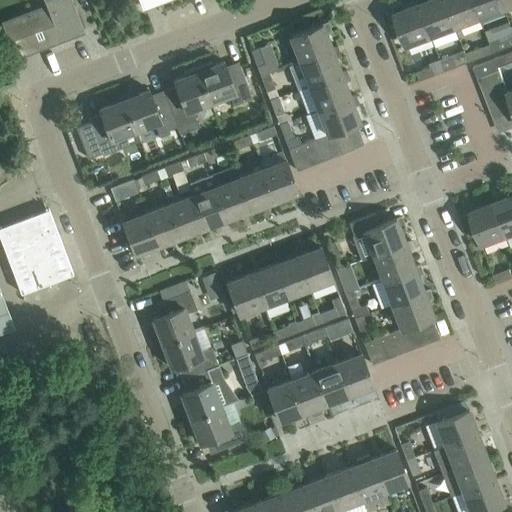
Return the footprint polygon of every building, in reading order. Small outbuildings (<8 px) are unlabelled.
[(17,56),(50,43),(83,31),(72,3),(71,4),(69,0),(47,0),(51,11),(39,15),(36,17),(33,10),(4,22),(8,34),(16,54),(17,56)] [(456,26),(445,0),(427,0),(419,3),(431,35),(456,26)] [(480,17),(473,0),(445,0),(456,26),(480,17)] [(504,7),(501,0),(473,0),(480,17),(504,7)] [(419,3),(394,12),(406,44),(431,35),(419,3)] [(129,6),(116,11),(120,24),(133,19),(129,6)] [(332,48),(322,23),(290,35),(300,60),(332,48)] [(492,51),(508,46),(505,37),(489,43),(492,51)] [(483,56),(480,46),(466,51),(465,52),(469,61),(483,56)] [(257,66),(265,63),(259,47),(251,50),(257,66)] [(341,72),(332,48),(300,60),(309,84),(341,72)] [(465,49),(441,58),(441,61),(445,70),(469,61),(465,52),(466,51),(465,49)] [(511,59),(511,50),(503,54),(506,62),(511,59)] [(495,58),(492,59),(473,66),(478,77),(500,69),(495,58)] [(227,70),(224,60),(199,70),(211,100),(229,93),(233,104),(253,97),(240,65),(227,70)] [(432,65),(416,70),(420,80),(436,74),(432,65)] [(504,80),(500,69),(478,77),(482,88),(504,80)] [(174,79),(176,85),(178,88),(165,93),(177,125),(196,118),(192,108),(211,100),(199,70),(174,79)] [(266,90),(274,87),(268,72),(260,75),(266,90)] [(350,96),(341,72),(309,84),(318,109),(350,96)] [(508,91),(504,80),(482,88),(486,99),(507,91),(508,91)] [(152,98),(149,89),(124,98),(136,129),(154,122),(158,132),(177,125),(165,93),(152,98)] [(511,102),(508,91),(507,91),(486,99),(490,111),(511,102)] [(275,116),(283,113),(277,96),(269,98),(275,116)] [(360,121),(350,96),(318,109),(327,133),(333,131),(345,127),(356,122),(360,121)] [(99,108),(103,117),(90,122),(103,154),(121,147),(117,136),(136,129),(124,98),(99,108)] [(511,115),(511,103),(511,102),(490,111),(495,122),(511,115)] [(285,142),(293,139),(287,120),(278,124),(285,142)] [(353,148),(364,144),(356,122),(345,127),(353,148)] [(249,134),(252,142),(275,133),(272,125),(249,134)] [(342,152),(353,148),(345,127),(333,131),(342,152)] [(342,152),(333,131),(327,133),(322,135),(330,157),(342,152)] [(252,142),(249,134),(233,140),(236,148),(252,142)] [(319,161),(330,157),(322,135),(311,139),(319,161)] [(308,165),(319,161),(311,139),(300,144),(308,165)] [(213,157),(229,151),(226,143),(210,148),(213,157)] [(300,144),(288,148),(297,170),(308,165),(300,144)] [(189,166),(205,160),(202,151),(186,157),(189,166)] [(298,190),(286,158),(262,167),(274,199),(298,190)] [(166,175),(182,169),(179,161),(163,167),(166,175)] [(274,199),(262,167),(239,176),(250,204),(251,208),(274,199)] [(143,184),(159,177),(156,169),(140,175),(143,184)] [(251,208),(250,204),(239,176),(216,185),(228,217),(251,208)] [(120,192),(136,187),(133,178),(117,184),(120,192)] [(205,226),(228,217),(216,185),(193,194),(205,226)] [(205,226),(193,194),(169,203),(182,235),(205,226)] [(511,231),(511,194),(493,202),(505,234),(511,231)] [(493,202),(469,211),(482,243),(505,234),(493,202)] [(182,235),(169,203),(146,211),(158,243),(182,235)] [(21,292),(69,274),(73,273),(49,208),(0,226),(0,236),(3,244),(4,243),(18,281),(17,282),(21,292)] [(158,243),(146,211),(123,220),(135,253),(158,243)] [(375,212),(349,222),(354,235),(365,231),(373,254),(405,242),(396,217),(379,223),(375,212)] [(332,260),(340,256),(335,240),(326,243),(332,260)] [(415,266),(405,242),(373,254),(383,279),(415,266)] [(333,278),(321,246),(297,255),(309,287),(333,278)] [(309,287),(297,255),(274,264),(286,296),(309,287)] [(286,296),(274,264),(250,272),(263,304),(286,296)] [(424,291),(415,266),(383,279),(392,303),(424,291)] [(511,276),(511,275),(509,268),(493,274),(497,283),(511,276)] [(213,272),(202,277),(206,287),(218,283),(213,272)] [(263,304),(250,272),(227,281),(239,313),(263,304)] [(189,289),(158,301),(162,314),(153,317),(162,342),(193,331),(186,312),(197,307),(189,289)] [(350,308),(359,305),(353,289),(345,292),(350,308)] [(433,316),(424,291),(392,303),(401,327),(409,324),(420,320),(431,316),(433,316)] [(344,313),(338,296),(331,299),(334,307),(319,313),(322,321),(344,313)] [(0,298),(0,334),(12,330),(0,298)] [(322,321),(319,313),(295,322),(298,330),(322,321)] [(358,332),(367,329),(361,314),(353,317),(358,332)] [(428,342),(439,338),(431,316),(420,320),(428,342)] [(417,346),(428,342),(420,320),(409,324),(417,346)] [(324,327),(329,340),(342,335),(337,323),(324,327)] [(275,339),(291,333),(288,324),(272,330),(275,339)] [(417,346),(409,324),(401,327),(397,329),(406,350),(417,346)] [(311,341),(326,335),(323,327),(308,332),(311,341)] [(394,355),(406,350),(397,329),(386,333),(394,355)] [(162,342),(172,367),(181,364),(186,376),(218,364),(211,345),(200,350),(193,331),(162,342)] [(383,359),(394,355),(386,333),(375,337),(383,359)] [(250,347),(267,343),(264,334),(248,339),(250,347)] [(287,349),(302,343),(299,335),(284,341),(287,349)] [(375,337),(364,342),(372,363),(383,359),(375,337)] [(241,339),(230,343),(235,356),(246,352),(241,339)] [(263,358),(280,352),(277,344),(260,350),(263,358)] [(373,384),(366,365),(361,352),(337,361),(349,393),(373,384)] [(326,402),(349,393),(337,361),(314,370),(326,402)] [(180,399),(188,418),(232,402),(238,400),(225,383),(218,364),(186,376),(191,389),(181,392),(183,398),(180,399)] [(303,411),(326,402),(314,370),(291,379),(303,411)] [(245,384),(252,394),(262,391),(255,372),(245,384)] [(303,411),(291,379),(267,388),(279,420),(303,411)] [(232,402),(188,418),(195,438),(198,436),(200,442),(206,440),(209,439),(214,451),(246,439),(232,402)] [(477,432),(468,408),(436,420),(445,444),(477,432)] [(486,455),(477,432),(445,444),(454,467),(486,455)] [(406,459),(414,456),(408,440),(400,443),(406,459)] [(408,481),(396,449),(372,458),(384,490),(408,481)] [(495,478),(486,455),(454,467),(463,490),(490,480),(495,478)] [(414,456),(406,459),(412,475),(420,472),(414,456)] [(384,490),(372,458),(349,466),(361,498),(384,490)] [(361,498),(349,466),(326,475),(338,507),(361,498)] [(324,511),(338,507),(326,475),(303,484),(313,511),(324,511)] [(495,478),(490,480),(463,490),(471,511),(477,511),(504,502),(495,478)] [(313,511),(303,484),(279,493),(286,511),(313,511)] [(423,506),(432,502),(426,486),(417,489),(423,506)] [(286,511),(279,493),(256,501),(260,511),(286,511)] [(260,511),(256,501),(232,510),(233,511),(260,511)] [(435,511),(432,502),(423,506),(424,511),(435,511)]
